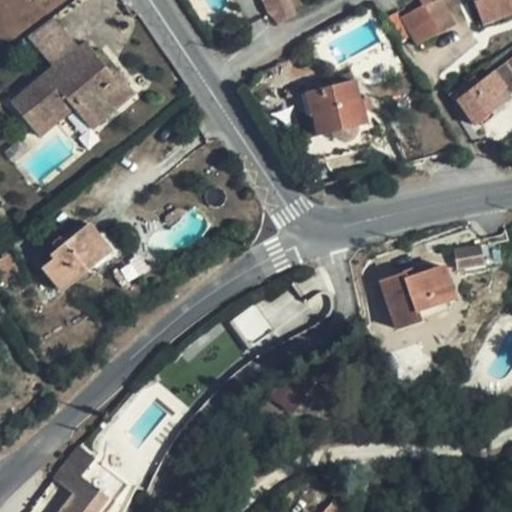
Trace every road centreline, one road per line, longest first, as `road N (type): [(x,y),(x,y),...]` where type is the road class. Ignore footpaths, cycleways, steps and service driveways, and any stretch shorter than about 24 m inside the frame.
road 1 (residential): [(0,486),(191,304),(313,230)]
road 2 (track): [(313,230),(332,253),(346,318),(240,380),(184,448),(154,511)]
road 3 (track): [(240,511),(280,471),(346,452),(494,444),(511,432)]
road 4 (unclassified): [(313,230),(511,193)]
road 5 (residential): [(313,230),(279,198),(208,79)]
road 6 (residential): [(208,79),(341,0)]
